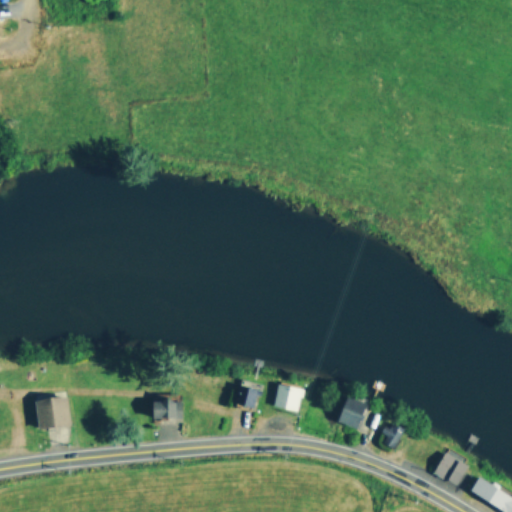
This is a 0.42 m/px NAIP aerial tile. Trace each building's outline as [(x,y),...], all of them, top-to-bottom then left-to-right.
[(298,386),(273,381),(268,403),(293,408),(298,386)] [(230,401),(249,405),(253,387),(234,383),(230,401)] [(29,396),(32,425),(65,422),(62,393),(29,396)] [(361,401),(341,393),(331,418),(351,426),(361,401)] [(146,415),(177,415),(177,397),(147,397),(146,415)] [(384,430),(378,440),(389,446),(400,426),(389,419),(383,429),(384,430)] [(450,483),(464,460),(441,446),(428,470),(450,483)] [(464,488),(503,511),(511,511),(511,497),(473,474),(464,488)]
